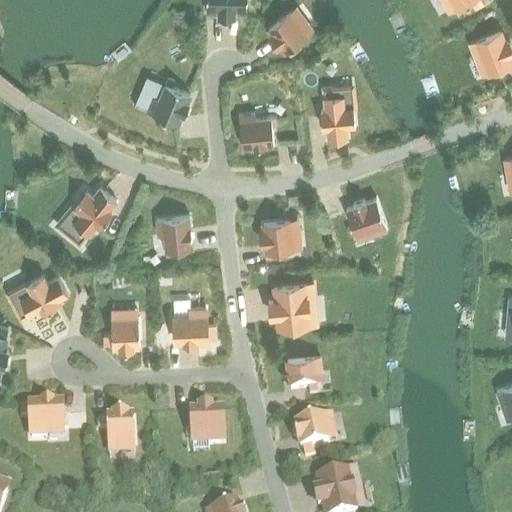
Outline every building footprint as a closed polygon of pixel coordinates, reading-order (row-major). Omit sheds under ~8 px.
[(206,0),(206,11),(218,12),(218,16),(234,17),(234,12),(246,13),(246,0),(206,0)] [(306,33),(290,12),(268,28),(272,34),(270,36),(277,46),(279,44),(284,50),(285,48),(290,56),(298,50),(293,43),(306,33)] [(500,32),(470,44),(475,58),(481,56),(487,71),(487,70),(489,76),(497,73),(495,68),(511,61),(509,53),(511,52),(507,41),(504,42),(500,32)] [(147,75),(134,104),(146,110),(177,123),(182,112),(184,113),(189,102),(186,101),(190,93),(172,86),(174,80),(167,77),(165,83),(164,83),(147,75)] [(326,128),(327,140),(347,138),(346,126),(355,125),(353,106),(344,107),(343,95),(333,96),(332,88),(323,89),(323,97),(324,109),(320,110),(322,128),(326,128)] [(254,112),(238,114),(241,143),(241,147),(273,144),(271,125),(277,124),(276,116),(270,117),(270,116),(254,118),(254,112)] [(108,209),(116,200),(100,187),(92,196),(85,191),(73,205),(80,211),(72,220),(80,227),(75,233),(82,239),(87,233),(88,233),(96,224),(99,226),(111,212),(108,209)] [(345,208),(352,226),(346,228),(349,236),(354,234),(355,234),(370,229),(372,235),(387,229),(376,197),(365,201),(364,199),(352,203),(353,205),(345,208)] [(189,215),(155,219),(157,234),(163,234),(165,250),(192,247),(189,215)] [(271,222),(260,223),(263,250),(290,247),(289,228),(296,227),(295,220),(288,221),(288,220),(283,221),(283,218),(271,219),(271,222)] [(67,294),(58,276),(47,282),(43,274),(26,283),(30,291),(19,296),(24,305),(17,309),(22,317),(28,313),(29,314),(40,308),(42,312),(58,303),(56,300),(67,294)] [(276,314),(277,327),(309,323),(306,297),(314,296),(313,284),(305,285),(305,284),(273,288),(274,300),(270,300),(271,315),(276,314)] [(174,315),(168,316),(168,324),(174,323),(175,342),(206,340),(215,339),(215,323),(206,324),(205,308),(190,308),(189,299),(173,299),(174,315)] [(139,345),(138,317),(111,318),(111,335),(102,336),(103,344),(112,344),(112,346),(119,346),(119,348),(132,348),(132,345),(139,345)] [(0,368),(1,365),(5,366),(8,350),(4,349),(7,337),(0,335),(0,368)] [(319,356),(287,360),(288,371),(285,371),(286,383),(289,382),(290,391),(308,389),(309,395),(317,394),(316,388),(315,372),(321,371),(319,356)] [(511,383),(496,389),(501,404),(507,403),(511,418),(511,417),(511,383)] [(29,405),(19,406),(20,416),(30,415),(31,438),(46,437),(46,431),(62,431),(62,430),(68,430),(67,422),(61,422),(60,404),(29,405)] [(208,438),(208,444),(223,443),(222,410),(210,411),(210,408),(199,409),(199,411),(190,412),(191,430),(185,430),(186,438),(192,438),(208,438)] [(106,429),(107,446),(134,445),(133,416),(126,417),(126,414),(112,415),(113,417),(106,418),(106,420),(97,420),(97,429),(106,429)] [(306,421),(295,424),(297,430),(294,431),(297,444),(299,443),(301,450),(328,444),(325,425),(332,424),(330,417),(323,419),(323,418),(318,419),(318,416),(306,419),(306,421)] [(322,506),(323,511),(350,511),(356,511),(351,485),(358,483),(355,471),(348,473),(348,472),(316,479),(319,491),(314,492),(317,507),(322,506)] [(243,511),(242,509),(239,510),(237,502),(218,508),(217,503),(209,505),(211,511),(210,511),(243,511)]
